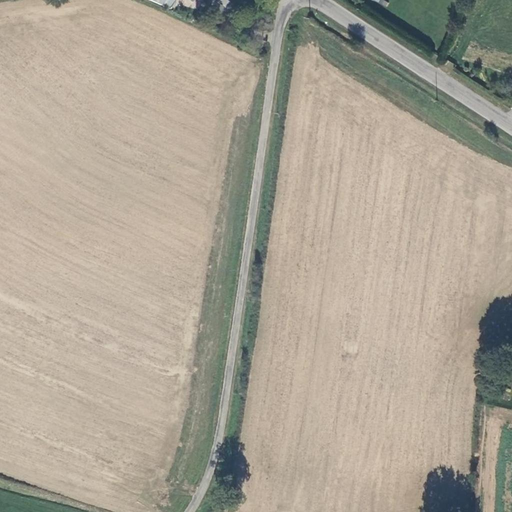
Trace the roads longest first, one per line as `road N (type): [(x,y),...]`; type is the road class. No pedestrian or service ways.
road 1 (unclassified): [(194,511),(226,425),(284,0)]
road 2 (tertiary): [(511,129),(310,0)]
